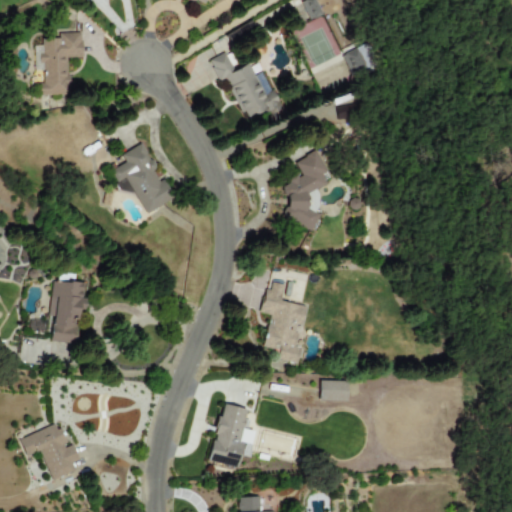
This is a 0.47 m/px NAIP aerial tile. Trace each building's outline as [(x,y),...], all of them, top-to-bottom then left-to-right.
[(320,14),(313,0),(300,0),(298,1),(307,20),(320,14)] [(66,95),(65,58),(79,57),(79,32),(57,33),(57,38),(40,39),(40,45),(32,46),(32,72),(39,71),(39,95),(66,95)] [(227,78),(241,121),(279,108),(273,89),(263,92),(258,77),(253,79),(248,65),(230,71),(225,54),(208,59),(215,82),(227,78)] [(130,188),(143,214),(169,201),(140,144),(119,155),(123,163),(108,171),(119,193),(130,188)] [(292,163),(300,178),(292,175),(287,177),(284,185),(278,188),(286,201),(278,217),(309,231),(317,215),(304,209),(307,202),(303,195),(322,185),(326,176),(313,151),(292,163)] [(76,310),(81,310),(82,298),(79,298),(80,283),(50,281),(49,297),(52,297),(50,342),(74,343),(76,310)] [(304,307),(278,301),(282,285),(265,281),(258,313),(268,316),(260,347),(277,351),(275,360),(295,364),(299,348),(295,347),(304,307)] [(344,402),(344,382),(317,381),(317,401),(344,402)] [(206,462),(235,468),(238,455),(247,456),(252,432),(239,429),(243,410),(219,404),(206,462)] [(49,481),(73,472),(70,463),(76,461),(70,445),(63,448),(55,425),(16,439),(23,457),(38,451),(49,481)] [(235,498),(235,511),(256,511),(256,497),(235,498)]
